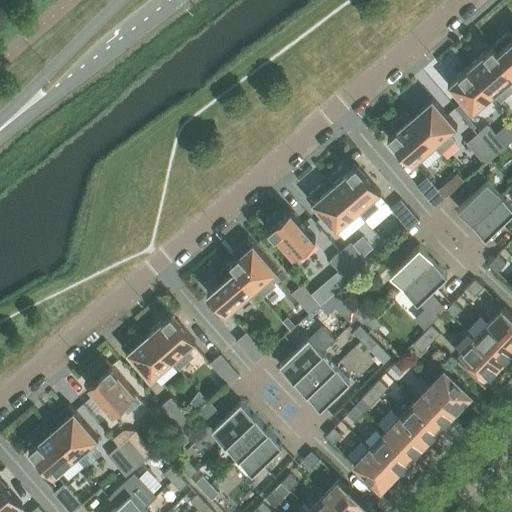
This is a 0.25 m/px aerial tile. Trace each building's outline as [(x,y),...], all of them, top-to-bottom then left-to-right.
[(511,67),(511,34),(509,31),(492,45),(511,67)] [(511,79),(511,67),(492,45),(470,64),(495,93),(502,101),(511,91),(511,84),(509,82),(511,79)] [(495,93),(470,64),(448,84),(473,112),(495,93)] [(458,125),(433,97),(411,115),(406,110),(405,110),(442,153),(456,141),(449,132),(458,125)] [(442,153),(405,110),(390,124),(395,129),(388,135),(413,164),(420,157),(427,166),(442,153)] [(511,118),(495,133),(506,145),(511,139),(511,118)] [(495,133),(488,124),(477,133),(495,154),(506,145),(495,133)] [(495,154),(477,133),(467,142),(485,163),(495,154)] [(381,191),(356,163),(334,182),(364,218),(377,206),(372,199),(381,191)] [(445,197),(427,176),(417,185),(435,206),(445,197)] [(472,221),(501,193),(488,179),(458,207),(472,221)] [(364,218),(334,182),(327,188),(322,182),(306,196),(336,230),(358,211),(364,218)] [(486,236),(511,210),(511,204),(501,193),(472,221),(486,236)] [(419,219),(401,198),(390,207),(408,228),(419,219)] [(316,237),(291,208),(268,228),(293,257),(316,237)] [(278,269),(249,235),(233,249),(237,254),(230,260),(231,260),(261,296),(275,284),(269,277),(278,269)] [(369,262),(351,241),(340,250),(359,271),(369,262)] [(404,286),(433,258),(420,244),(390,272),(404,286)] [(359,271),(340,250),(330,259),(348,280),(359,271)] [(497,271),(506,262),(498,254),(489,263),(497,271)] [(418,301),(447,272),(433,258),(404,286),(418,301)] [(261,296),(231,260),(214,275),(219,280),(207,290),(208,291),(207,291),(215,299),(227,313),(255,289),(261,296)] [(511,266),(508,263),(501,271),(508,277),(511,271),(511,266)] [(475,295),(484,286),(475,278),(466,287),(475,295)] [(321,304),(302,283),(292,292),(310,313),(321,304)] [(453,317),(462,308),(454,300),(445,310),(453,317)] [(511,312),(504,305),(489,321),(511,343),(511,312)] [(353,321),(360,314),(359,313),(351,306),(344,313),(353,321)] [(374,314),(366,306),(359,313),(360,314),(366,321),(374,314)] [(196,340),(171,311),(149,331),(179,366),(193,355),(187,348),(196,340)] [(382,323),(374,314),(366,321),(375,330),(382,323)] [(511,360),(511,343),(489,321),(474,337),(505,367),(511,360)] [(431,341),(440,332),(432,323),(423,333),(431,341)] [(369,333),(360,324),(354,330),(362,339),(369,333)] [(179,366),(149,331),(142,337),(137,331),(121,345),(151,379),(173,360),(179,367),(179,366)] [(265,352),(246,331),(236,340),(254,361),(265,352)] [(377,341),(369,333),(362,339),(371,348),(377,341)] [(422,351),(431,341),(423,333),(413,342),(422,351)] [(293,378),(323,350),(309,336),(280,364),(293,378)] [(505,367),(474,337),(458,353),(485,379),(490,374),(495,378),(505,367)] [(371,348),(370,348),(384,363),(391,356),(377,341),(371,348)] [(307,392),(336,364),(323,350),(293,378),(307,392)] [(239,374),(221,353),(210,362),(229,383),(239,374)] [(400,374),(409,365),(400,356),(391,366),(400,374)] [(143,400),(106,358),(90,371),(95,377),(88,383),(113,412),(122,404),(129,412),(143,400)] [(320,406),(350,378),(336,364),(307,392),(320,406)] [(472,393),(444,367),(429,384),(461,414),(470,404),(465,400),(472,393)] [(379,396),(388,386),(379,378),(371,387),(379,396)] [(461,414),(429,384),(414,399),(441,425),(447,419),(451,424),(461,414)] [(370,405),(379,396),(371,387),(361,397),(370,405)] [(189,417),(171,396),(160,405),(179,426),(189,417)] [(361,397),(356,403),(364,411),(370,405),(361,397)] [(441,425),(414,399),(399,415),(431,445),(440,435),(436,431),(441,425)] [(225,443),(255,415),(241,400),(212,428),(225,443)] [(99,437),(69,403),(54,417),(58,422),(52,427),(48,422),(47,422),(76,456),(99,437)] [(355,421),(364,411),(356,403),(347,413),(355,421)] [(239,457),(268,429),(255,415),(225,443),(239,457)] [(431,445),(399,415),(384,430),(411,456),(417,451),(421,455),(431,445)] [(76,456),(47,422),(32,435),(36,441),(29,447),(54,476),(76,456)] [(333,443),(342,434),(334,426),(325,435),(333,443)] [(252,471),(282,443),(268,429),(239,457),(252,471)] [(411,456),(384,430),(369,446),(401,477),(410,467),(406,462),(411,456)] [(147,457),(129,436),(119,445),(136,466),(147,457)] [(136,466),(119,445),(108,454),(126,475),(136,466)] [(401,477),(369,446),(354,462),(381,488),(387,482),(392,486),(401,477)] [(311,467),(320,457),(312,450),(303,459),(311,467)] [(198,469),(189,460),(182,467),(190,476),(198,469)] [(179,473),(171,464),(163,471),(172,480),(179,473)] [(289,489),(298,480),(290,472),(281,481),(289,489)] [(188,482),(180,474),(179,473),(172,480),(180,489),(188,482)] [(211,483),(203,474),(195,481),(203,490),(211,483)] [(12,511),(22,503),(0,476),(0,511),(12,511)] [(358,511),(367,503),(349,485),(340,477),(325,493),(345,511),(358,511)] [(72,511),(82,504),(64,482),(54,492),(71,511),(72,511)] [(219,491),(211,483),(203,490),(212,499),(219,491)] [(275,506),(284,496),(275,487),(266,497),(275,506)] [(138,511),(145,506),(131,492),(110,511),(138,511)] [(206,501),(197,492),(190,499),(198,508),(206,501)] [(345,511),(325,493),(310,509),(313,511),(345,511)] [(268,511),(272,509),(263,500),(251,511),(268,511)] [(211,511),(214,510),(206,501),(198,508),(202,511),(211,511)]
